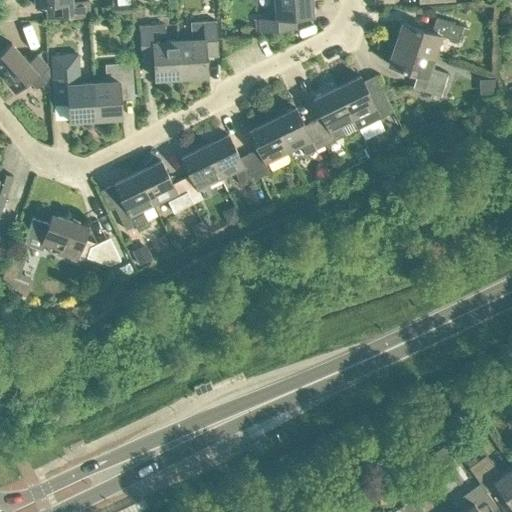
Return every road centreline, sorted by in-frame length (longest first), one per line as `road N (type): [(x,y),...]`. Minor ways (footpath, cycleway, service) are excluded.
road 1 (residential): [(348,0),(336,33),(84,166),(57,164),(29,148),(0,113)]
road 2 (primary): [(319,379),(253,397),(0,502)]
road 3 (primary): [(59,511),(319,379)]
road 4 (primary): [(319,379),(511,291)]
